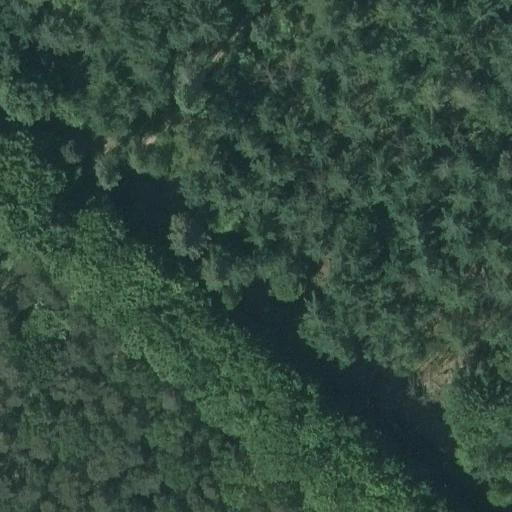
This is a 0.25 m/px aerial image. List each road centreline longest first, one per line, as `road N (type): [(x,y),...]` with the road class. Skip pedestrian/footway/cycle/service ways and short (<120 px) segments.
road 1 (unknown): [(0,110),(484,511)]
road 2 (track): [(75,225),(406,511)]
